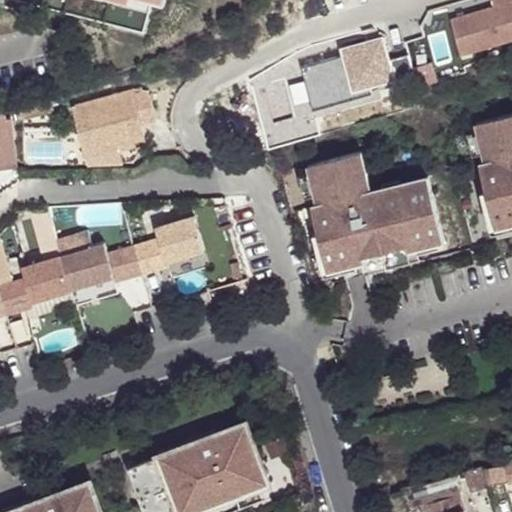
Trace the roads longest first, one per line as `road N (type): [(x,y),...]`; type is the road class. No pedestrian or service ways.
road 1 (residential): [(306,362),(274,343),(235,342),(0,411)]
road 2 (residential): [(306,362),(350,511)]
